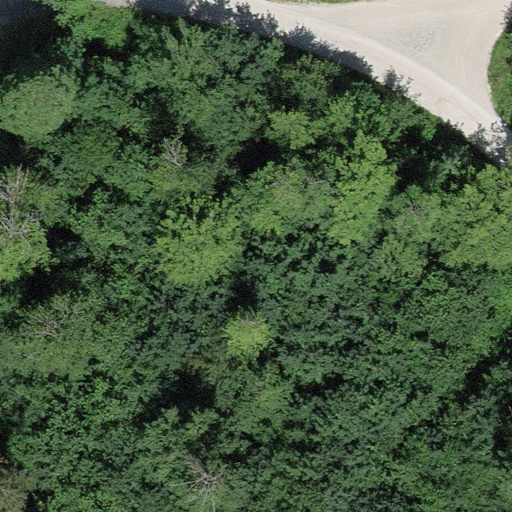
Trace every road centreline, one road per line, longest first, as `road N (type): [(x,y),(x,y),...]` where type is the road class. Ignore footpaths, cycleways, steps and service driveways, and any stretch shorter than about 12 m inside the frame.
road 1 (track): [(205,0),(374,54),(511,165)]
road 2 (track): [(374,54),(498,0)]
